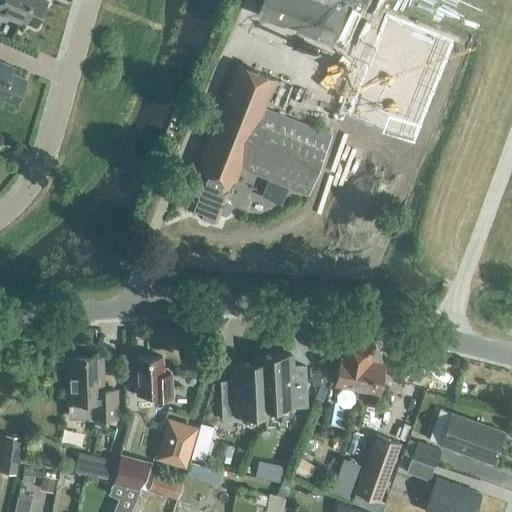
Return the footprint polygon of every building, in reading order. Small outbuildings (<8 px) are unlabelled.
[(0,0),(0,13),(18,21),(20,18),(35,24),(45,0),(0,0)] [(350,0),(348,0),(261,0),(258,10),(333,41),(350,0)] [(405,143),(444,43),(377,17),(338,117),(405,143)] [(0,95),(14,102),(25,77),(11,71),(13,67),(0,61),(0,95)] [(191,173),(185,190),(194,193),(188,208),(200,212),(202,217),(209,220),(214,217),(216,218),(218,212),(224,214),(227,212),(230,205),(229,202),(223,200),(231,179),(235,181),(241,167),(308,193),(331,135),(264,108),(275,79),(237,64),(194,174),(191,173)] [(336,384),(378,393),(384,363),(380,363),(380,360),(380,355),(379,351),(376,348),(373,347),(374,344),(344,338),(336,384)] [(261,356),(265,413),(264,414),(265,414),(265,407),(306,405),(304,366),(291,366),(291,354),(261,356)] [(136,357),(137,393),(155,393),(155,397),(172,396),(170,373),(162,373),(162,356),(136,357)] [(237,415),(264,414),(265,413),(261,356),(261,362),(233,363),(234,381),(221,382),(223,420),(238,419),(237,415)] [(100,357),(69,357),(70,417),(116,416),(116,390),(101,390),(100,357)] [(325,369),(322,381),(331,382),(333,370),(325,369)] [(320,373),(311,373),(312,387),(319,386),(320,381),(320,373)] [(491,462),(502,432),(451,413),(440,443),(491,462)] [(184,464),(194,428),(168,421),(158,456),(184,464)] [(355,491),(378,499),(399,442),(376,434),(355,491)] [(14,473),(19,437),(6,435),(1,471),(14,473)] [(307,439),(306,442),(306,445),(307,448),(310,449),(314,449),(316,447),(318,445),(318,441),(316,438),(313,437),(310,437),(307,439)] [(434,464),(439,450),(416,441),(411,456),(434,464)] [(120,453),(112,481),(139,489),(151,462),(120,453)] [(99,457),(95,476),(107,478),(111,460),(99,457)] [(315,467),(301,457),(292,470),(307,479),(315,467)] [(428,480),(433,466),(410,458),(405,471),(428,480)] [(163,508),(173,511),(183,480),(153,471),(147,491),(167,497),(163,508)] [(429,511),(473,511),(480,493),(436,477),(424,510),(429,511)] [(257,493),(254,502),(265,506),(267,496),(257,493)] [(28,511),(31,499),(17,495),(13,511),(28,511)]
